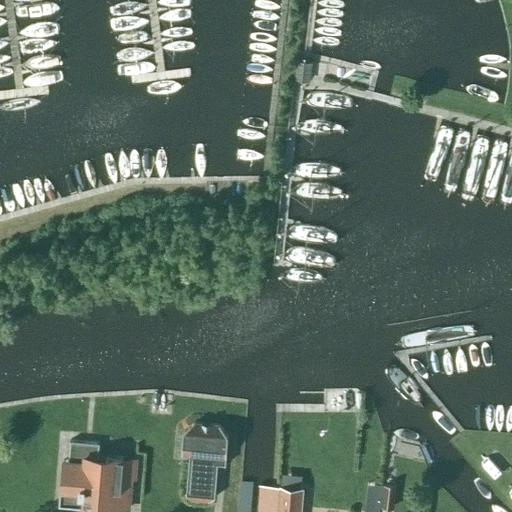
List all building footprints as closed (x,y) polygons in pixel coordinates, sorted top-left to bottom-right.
[(194,421),(183,430),(182,453),(189,454),(186,493),(191,499),(208,501),(215,495),(217,463),(225,464),(228,434),(219,423),(194,421)] [(64,504),(127,509),(129,478),(134,478),(136,460),(123,459),(123,456),(106,455),(106,457),(98,457),(99,442),(69,439),(64,504)] [(495,478),(503,471),(489,454),(481,461),(495,478)] [(350,460),(340,459),(337,485),(348,486),(350,460)] [(381,504),(393,506),(396,486),(383,484),(381,504)] [(299,511),(302,488),(280,486),(277,511),(299,511)]
